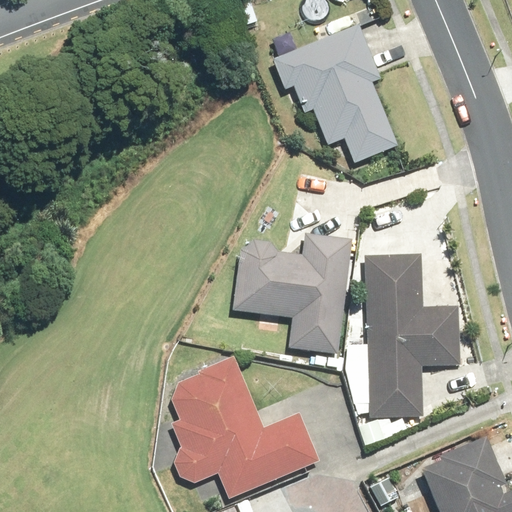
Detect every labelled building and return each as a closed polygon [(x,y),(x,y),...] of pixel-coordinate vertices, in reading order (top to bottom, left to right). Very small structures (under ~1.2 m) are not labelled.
[(380,77),(358,24),(272,59),(284,88),(293,84),(304,110),(310,108),(325,144),(344,137),(354,161),(397,144),(371,81),(380,77)] [(339,352),(351,237),(304,232),(301,254),(277,251),(269,239),(253,237),(238,250),(232,310),(290,316),(286,347),(339,352)] [(420,251),(363,253),(368,418),(423,416),(422,365),(461,363),(458,303),(422,304),(420,251)] [(281,330),(240,325),(237,348),(278,353),(281,330)] [(264,427),(232,354),(197,369),(199,373),(177,382),(171,397),(180,417),(170,422),(180,446),(172,462),(178,476),(194,481),(217,472),(228,497),(319,458),(299,412),(264,427)] [(438,459),(419,467),(438,511),(511,511),(511,488),(501,493),(498,483),(508,479),(488,434),(436,456),(438,459)] [(398,499),(385,476),(364,488),(376,511),(398,499)] [(295,511),(281,485),(256,498),(262,511),(295,511)] [(237,511),(234,503),(211,511),(237,511)]
